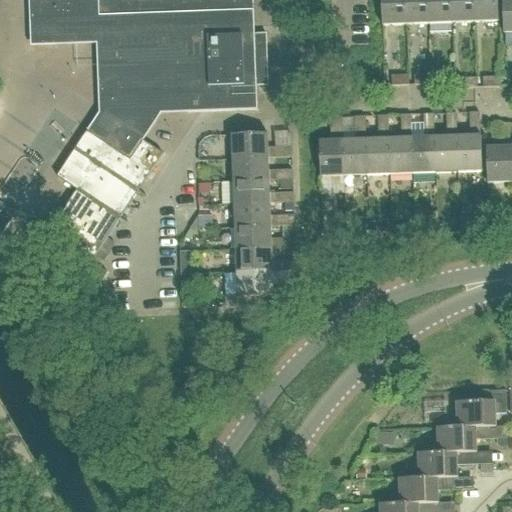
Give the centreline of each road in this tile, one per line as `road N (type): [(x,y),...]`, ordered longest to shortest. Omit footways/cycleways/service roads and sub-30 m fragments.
road 1 (tertiary): [(511,278),(449,279),(395,293),(344,321),(264,400),(186,511)]
road 2 (residential): [(144,310),(143,222),(204,127),(278,125),(275,0)]
road 3 (tertiary): [(257,511),(316,424),(389,347),(511,280)]
